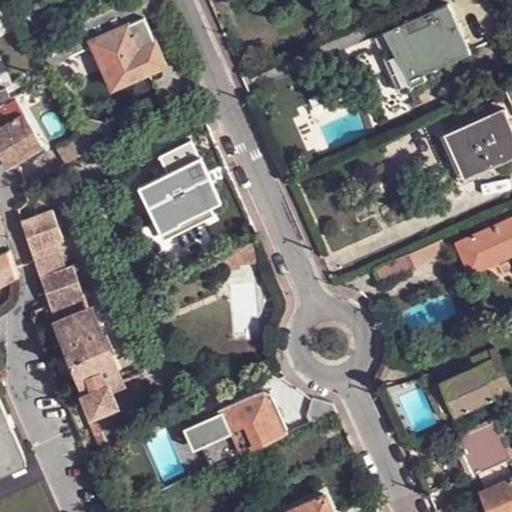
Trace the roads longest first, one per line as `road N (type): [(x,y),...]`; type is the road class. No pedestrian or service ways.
road 1 (residential): [(182,0),(321,311)]
road 2 (residential): [(409,511),(342,375)]
